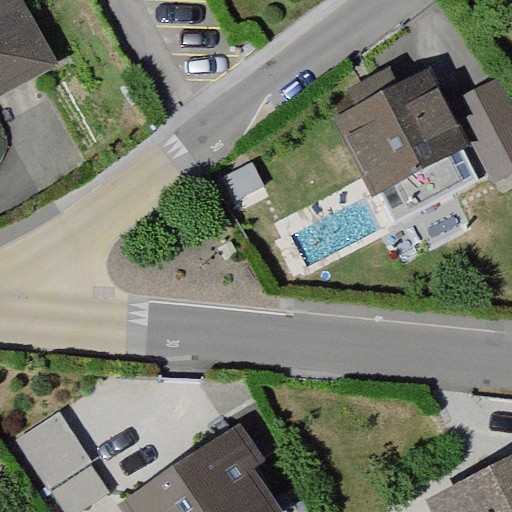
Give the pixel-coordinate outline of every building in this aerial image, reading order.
[(0,9),(0,96),(37,76),(0,9)] [(429,69),(336,117),(375,194),(469,146),(429,69)] [(511,107),(497,79),(454,101),(495,181),(511,172),(511,107)] [(59,409),(15,438),(63,511),(68,511),(109,485),(59,409)] [(259,511),(214,443),(110,511),(259,511)] [(511,511),(511,458),(411,511),(511,511)]
